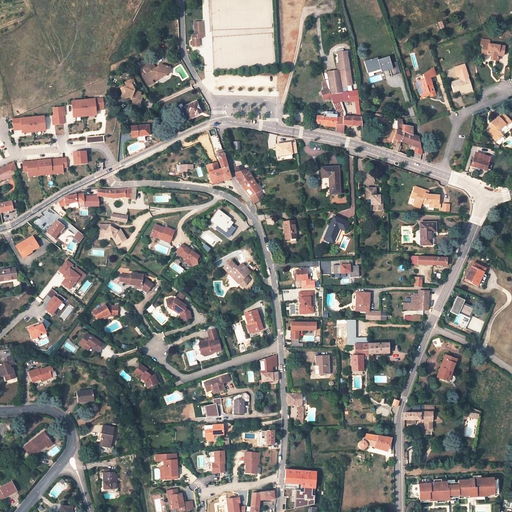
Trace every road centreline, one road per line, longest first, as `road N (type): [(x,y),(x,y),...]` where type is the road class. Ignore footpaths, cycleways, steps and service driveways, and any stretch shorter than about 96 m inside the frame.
road 1 (tertiary): [(398,511),(399,412),(429,326)]
road 2 (tertiary): [(271,126),(358,144),(439,173)]
road 3 (unknown): [(382,0),(414,98),(425,168)]
road 4 (residential): [(277,511),(279,347)]
road 5 (residential): [(252,219),(219,192),(117,185),(106,173)]
road 6 (residential): [(153,349),(184,378),(279,347)]
road 7 (tertiary): [(429,326),(488,203)]
road 8 (residential): [(279,347),(252,219)]
road 9 (tertiary): [(0,229),(106,173)]
